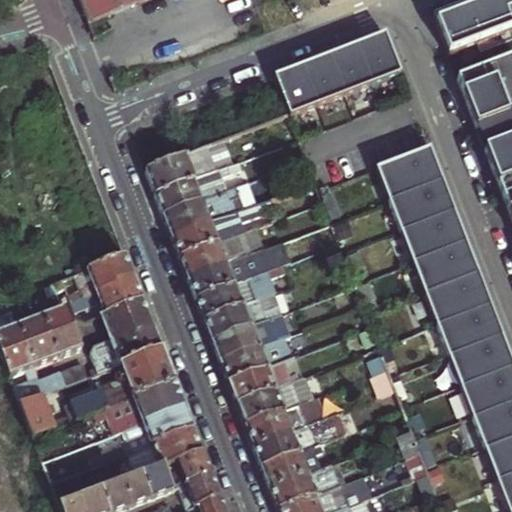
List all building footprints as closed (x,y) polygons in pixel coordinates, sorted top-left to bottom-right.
[(82,0),(86,8),(91,19),(142,0),(82,0)] [(511,0),(464,0),(435,11),(451,52),(511,27),(511,0)] [(293,67),(275,74),(289,113),(290,114),(403,70),(388,30),(373,36),(349,45),(322,56),(293,67)] [(511,53),(460,74),(507,196),(511,209),(511,53)] [(233,162),(224,138),(148,167),(154,183),(158,192),(230,164),(233,162)] [(432,145),(378,166),(390,198),(444,176),(438,161),(432,145)] [(230,164),(158,192),(163,206),(165,212),(229,187),(227,181),(236,177),(230,164)] [(444,176),(390,198),(402,228),(456,207),(451,193),(444,176)] [(165,212),(168,220),(171,227),(175,236),(193,229),(191,225),(210,218),(211,219),(212,219),(256,202),(247,180),(229,187),(165,212)] [(456,207),(402,228),(414,259),(468,238),(461,220),(456,207)] [(220,228),(233,223),(230,212),(212,219),(217,232),(220,228)] [(193,229),(175,236),(180,249),(182,255),(244,231),(242,226),(236,228),(233,223),(220,228),(217,232),(212,219),(211,219),(210,218),(191,225),(193,229)] [(256,226),(244,231),(182,255),(187,268),(190,276),(208,269),(207,265),(227,257),(229,261),(256,251),(264,247),(256,226)] [(468,238),(414,259),(426,290),(481,270),(474,252),(468,238)] [(207,265),(208,269),(190,276),(195,289),(198,296),(262,271),(263,271),(256,251),(229,261),(227,257),(207,265)] [(132,269),(126,255),(77,274),(85,296),(98,292),(99,294),(119,287),(117,284),(135,277),(132,269)] [(481,270),(426,290),(439,322),(493,302),(486,283),(481,270)] [(265,279),(262,271),(198,296),(203,310),(206,318),(255,299),(250,284),(265,279)] [(138,286),(135,277),(117,284),(119,287),(99,294),(101,302),(106,315),(144,301),(141,294),(138,286)] [(255,299),(270,293),(265,279),(250,284),(255,299)] [(278,290),(270,293),(255,299),(206,318),(209,323),(212,331),(215,340),(283,313),(295,308),(290,295),(281,299),(278,290)] [(22,295),(6,301),(12,314),(27,308),(22,295)] [(2,303),(0,303),(0,318),(12,314),(6,301),(2,303)] [(149,314),(144,301),(106,315),(102,317),(107,329),(112,340),(132,333),(134,336),(155,328),(151,319),(149,314)] [(493,302),(439,322),(451,354),(505,332),(499,317),(493,302)] [(42,318),(50,339),(74,329),(66,309),(49,315),(42,318)] [(283,313),(215,340),(221,354),(223,360),(285,335),(291,333),(283,313)] [(26,348),(50,339),(42,318),(30,323),(18,328),(26,348)] [(0,351),(2,357),(26,348),(18,328),(9,331),(0,334),(0,351)] [(112,340),(95,346),(91,354),(96,367),(99,374),(122,365),(163,350),(161,343),(155,328),(134,336),(132,333),(112,340)] [(74,329),(50,339),(58,359),(72,354),(82,350),(74,329)] [(505,332),(451,354),(463,384),(511,364),(511,350),(511,347),(505,332)] [(294,358),(285,335),(223,360),(229,375),(232,382),(292,358),(294,358)] [(58,359),(50,339),(26,348),(34,369),(49,363),(58,359)] [(2,357),(11,378),(24,373),(34,369),(26,348),(2,357)] [(72,416),(74,423),(90,417),(177,384),(172,372),(163,350),(122,365),(128,380),(73,402),(78,414),(72,416)] [(375,375),(389,370),(383,354),(369,360),(375,375)] [(295,366),(292,358),(232,382),(237,396),(240,403),(294,382),(289,369),(295,366)] [(511,364),(463,384),(475,415),(511,400),(511,364)] [(80,366),(64,372),(69,386),(85,379),(80,366)] [(294,382),(300,379),(295,366),(289,369),(294,382)] [(372,376),(380,397),(397,390),(389,370),(375,375),(372,376)] [(66,387),(60,373),(39,381),(45,395),(66,387)] [(15,390),(18,396),(21,404),(45,395),(39,381),(15,390)] [(299,397),(294,382),(240,403),(245,417),(248,425),(309,401),(306,394),(299,397)] [(115,437),(122,434),(145,426),(187,410),(182,398),(177,384),(90,417),(95,430),(111,424),(115,437)] [(45,395),(21,404),(34,438),(59,429),(45,395)] [(319,397),(309,401),(248,425),(251,432),(254,438),(256,445),(320,420),(328,417),(319,397)] [(511,400),(475,415),(487,446),(511,435),(511,400)] [(123,450),(126,456),(130,455),(195,430),(191,422),(187,410),(145,426),(148,435),(126,443),(128,448),(123,450)] [(320,420),(256,445),(262,460),(265,467),(319,446),(344,436),(338,420),(322,426),(320,420)] [(148,435),(145,426),(122,434),(126,443),(148,435)] [(158,457),(163,469),(171,466),(204,454),(201,446),(195,430),(130,455),(134,466),(158,457)] [(511,435),(487,446),(499,478),(511,472),(511,435)] [(319,446),(265,467),(271,481),(273,487),(322,468),(317,454),(322,452),(319,446)] [(174,470),(168,473),(170,479),(176,476),(178,481),(181,488),(212,475),(210,469),(206,461),(204,454),(171,466),(174,470)] [(430,476),(421,454),(410,459),(419,481),(430,476)] [(171,466),(163,469),(145,476),(154,500),(167,495),(175,492),(172,484),(170,479),(168,473),(174,470),(171,466)] [(322,468),(273,487),(279,502),(281,509),(336,487),(333,479),(327,481),(322,468)] [(511,472),(499,478),(511,509),(511,508),(511,472)] [(212,475),(181,488),(190,510),(201,506),(221,498),(218,489),(212,475)] [(145,476),(123,484),(133,509),(148,503),(154,500),(145,476)] [(365,476),(336,487),(281,509),(282,511),(340,511),(367,502),(374,499),(365,476)] [(437,495),(430,476),(419,481),(426,500),(437,495)] [(133,509),(123,484),(102,492),(110,511),(124,511),(128,511),(133,509)] [(110,511),(102,492),(82,499),(87,511),(110,511)] [(226,511),(224,505),(221,498),(201,506),(203,511),(226,511)] [(87,511),(82,499),(61,507),(63,511),(87,511)] [(371,511),(367,502),(340,511),(371,511)]
